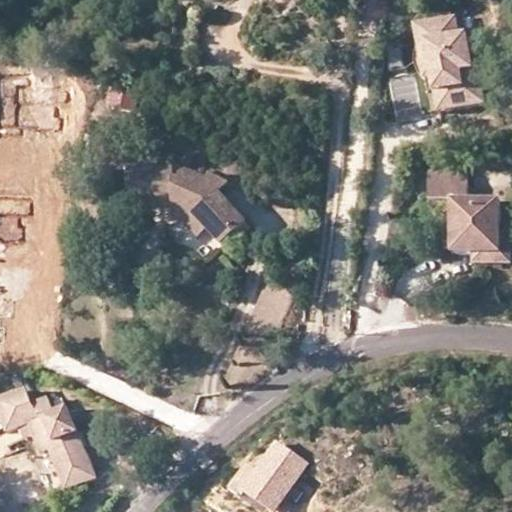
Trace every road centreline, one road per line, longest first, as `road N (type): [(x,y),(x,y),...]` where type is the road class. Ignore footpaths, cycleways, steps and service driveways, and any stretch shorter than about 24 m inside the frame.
road 1 (tertiary): [(511,336),(419,337),(358,351),(297,378),(238,418),(139,511)]
road 2 (unknown): [(297,378),(322,315),(335,214),(344,0)]
